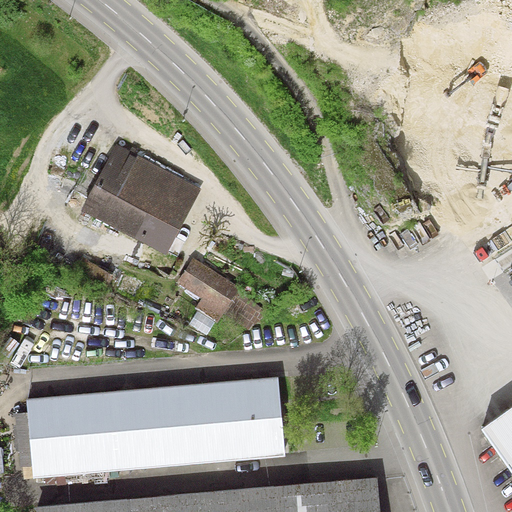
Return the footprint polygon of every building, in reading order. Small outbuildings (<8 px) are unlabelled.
[(171,243),(195,192),(116,154),(92,205),(171,243)] [(112,275),(80,257),(71,272),(103,290),(112,275)] [(237,288),(190,258),(175,283),(200,299),(193,310),(215,324),(220,315),(236,290),(237,288)] [(264,312),(236,290),(220,315),(250,333),(264,312)] [(268,384),(27,404),(33,469),(274,449),(268,384)] [(511,409),(480,432),(511,476),(511,409)] [(370,511),(368,484),(39,511),(370,511)]
